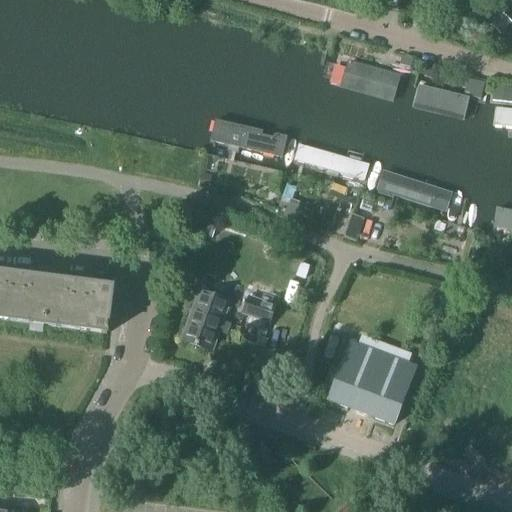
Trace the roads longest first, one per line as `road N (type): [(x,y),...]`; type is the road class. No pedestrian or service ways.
road 1 (residential): [(511,504),(127,368)]
road 2 (unclassified): [(511,72),(262,0)]
road 3 (residential): [(0,250),(114,266),(137,279),(140,313),(127,368)]
road 4 (residential): [(74,511),(86,441),(127,368)]
